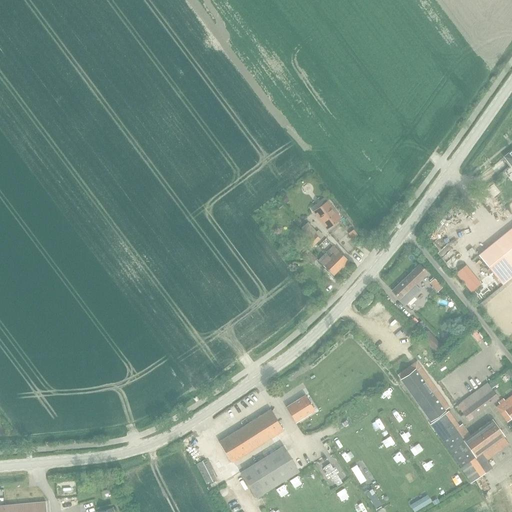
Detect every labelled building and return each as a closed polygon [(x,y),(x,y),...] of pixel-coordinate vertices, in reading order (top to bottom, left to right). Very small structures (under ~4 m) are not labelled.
[(327,201),(313,211),(327,229),(340,219),(327,201)] [(502,285),(511,277),(511,229),(479,256),(484,263),(460,282),(469,291),(492,273),(502,285)] [(312,248),(321,240),(316,235),(307,243),(312,248)] [(334,254),(330,258),(341,268),(348,261),(333,246),(330,249),(334,254)] [(303,253),(313,262),(316,259),(307,249),(303,253)] [(341,268),(330,258),(327,262),(322,257),(319,261),(334,276),(341,268)] [(416,284),(428,272),(420,265),(393,291),(406,304),(421,290),(416,284)] [(437,351),(443,345),(429,331),(424,336),(437,351)] [(492,421),(470,435),(463,440),(452,423),(446,414),(447,413),(420,370),(406,380),(411,388),(409,390),(469,481),(483,472),(473,457),(503,437),(492,421)] [(488,384),(462,402),(472,416),(498,398),(488,384)] [(296,423),(316,411),(306,395),(286,407),(296,423)] [(507,422),(511,418),(511,398),(497,408),(507,422)] [(231,461),(284,430),(271,409),(219,440),(231,461)] [(463,440),(470,435),(463,424),(459,426),(456,421),(452,423),(463,440)] [(254,497),(297,472),(282,446),(239,471),(254,497)] [(197,464),(207,485),(217,480),(206,459),(197,464)] [(329,463),(323,467),(332,481),(338,477),(329,463)] [(46,511),(46,502),(0,505),(0,511),(46,511)]
